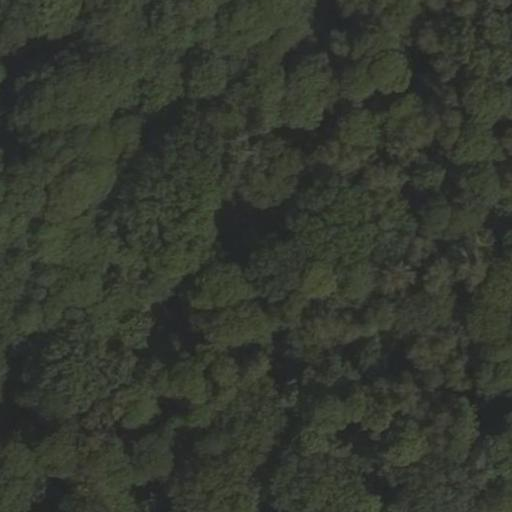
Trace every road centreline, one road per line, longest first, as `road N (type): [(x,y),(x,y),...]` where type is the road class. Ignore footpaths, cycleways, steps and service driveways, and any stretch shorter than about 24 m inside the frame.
road 1 (track): [(0,307),(110,379),(261,448),(375,465),(511,470)]
road 2 (track): [(110,379),(335,0)]
